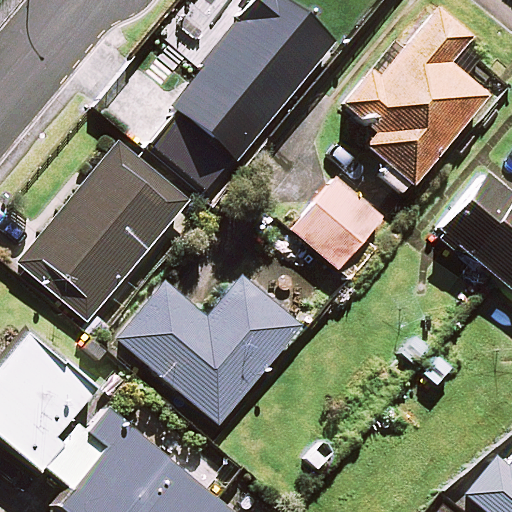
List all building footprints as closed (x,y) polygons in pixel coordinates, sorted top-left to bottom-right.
[(202,42),(176,75),(188,84),(136,149),(197,199),(323,43),(270,0),(236,0),(229,8),(218,0),(189,0),(174,20),(202,42)] [(462,36),(428,7),(374,70),(370,66),(336,106),(369,134),(356,150),(401,188),(477,98),(438,65),(462,36)] [(178,202),(107,145),(10,265),(81,322),(178,202)] [(511,198),(479,171),(429,232),(511,300),(511,198)] [(373,219),(326,180),(283,231),(331,270),(373,219)] [(291,327),(230,277),(187,329),(145,295),(108,340),(211,425),(291,327)] [(63,417),(84,391),(13,333),(0,348),(0,448),(57,495),(47,506),(54,511),(222,511),(209,501),(229,477),(146,409),(130,428),(100,404),(78,430),(63,417)] [(511,511),(511,453),(500,468),(488,457),(456,496),(475,511),(511,511)]
